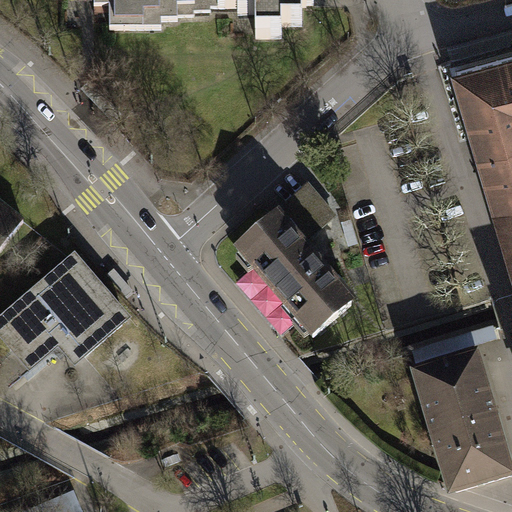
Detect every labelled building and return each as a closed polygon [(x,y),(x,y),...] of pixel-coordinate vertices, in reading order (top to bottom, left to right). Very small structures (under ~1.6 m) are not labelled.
[(196,14),(195,0),(94,0),(95,8),(110,8),(110,31),(162,30),(162,22),(178,22),(178,18),(195,18),(195,14),(196,14)] [(195,0),(196,14),(211,13),(211,9),(238,9),(238,16),(256,16),(256,40),(282,39),(282,27),(303,27),(302,8),(314,8),(313,0),(195,0)] [(511,49),(457,65),(496,202),(511,197),(511,49)] [(276,220),(239,252),(314,338),(352,306),(300,246),(334,217),(310,189),(275,219),(276,220)] [(0,265),(33,224),(0,197),(0,265)] [(511,197),(496,202),(511,254),(511,197)] [(127,322),(74,262),(0,326),(0,335),(31,371),(69,338),(86,357),(127,322)] [(115,270),(108,276),(128,300),(135,294),(115,270)] [(476,359),(417,376),(452,494),(511,477),(476,359)]
